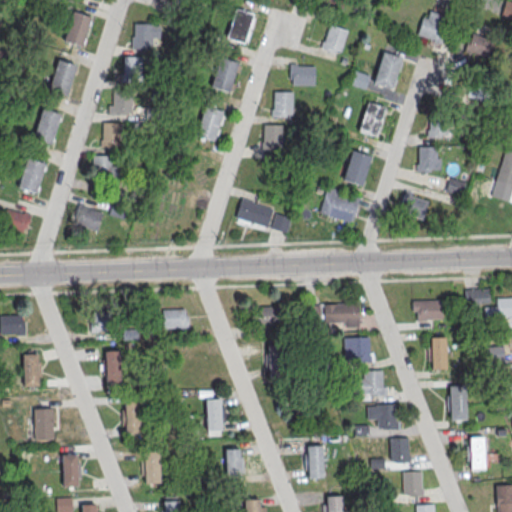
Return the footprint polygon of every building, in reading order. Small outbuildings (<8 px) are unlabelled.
[(233,7),(253,13),(243,43),(223,37),(233,7)] [(417,35),(439,42),(447,16),(425,9),(417,35)] [(71,10),(91,16),(81,46),(62,40),(71,10)] [(161,23),(131,23),(131,47),(161,47),(161,23)] [(320,49),(339,55),(347,29),(328,23),(320,49)] [(489,59),(496,41),(470,30),(463,48),(489,59)] [(382,51),(401,57),(392,87),(372,81),(382,51)] [(142,55),(123,55),(123,80),(142,80),(142,55)] [(218,56),(238,62),(229,92),(209,86),(218,56)] [(56,58),(75,65),(66,95),(46,88),(56,58)] [(288,84),(314,84),(314,64),(288,64),(288,84)] [(292,116),(292,91),(271,91),(271,116),(292,116)] [(131,113),(131,93),(108,93),(108,113),(131,113)] [(366,100),(385,107),(376,137),(356,130),(366,100)] [(203,105),(222,111),(213,141),(193,135),(203,105)] [(427,136),(446,136),(446,106),(427,106),(427,136)] [(40,107),(59,113),(50,143),(30,137),(40,107)] [(101,147),(118,147),(118,122),(101,122),(101,147)] [(262,149),(281,149),(281,124),(262,124),(262,149)] [(432,145),(416,145),(416,169),(432,169),(432,145)] [(511,150),(504,148),(496,178),(511,182),(511,150)] [(350,149),(370,155),(360,185),(341,179),(350,149)] [(111,154),(92,154),(92,174),(111,174),(111,154)] [(26,156),(45,163),(36,193),(16,186),(26,156)] [(460,196),(465,182),(449,176),(444,191),(460,196)] [(352,221),(358,195),(326,187),(319,213),(352,221)] [(422,219),(428,200),(407,194),(401,212),(422,219)] [(234,218),(266,229),(273,208),(241,197),(234,218)] [(3,222),(27,229),(31,215),(7,207),(3,222)] [(81,225),(96,230),(101,212),(86,208),(81,225)] [(270,227),(286,232),(291,217),(275,212),(270,227)] [(489,306),(489,288),(464,288),(464,306),(489,306)] [(511,296),(496,296),(496,307),(485,307),(485,316),(511,316),(511,296)] [(443,299),(411,299),(411,319),(443,319),(443,299)] [(321,302),(320,326),(358,327),(358,303),(321,302)] [(257,324),(277,324),(277,305),(257,305),(257,324)] [(161,328),(187,328),(187,308),(161,308),(161,328)] [(90,333),(108,329),(104,312),(86,316),(90,333)] [(0,332),(24,333),(24,314),(0,314),(0,332)] [(427,360),(444,360),(444,335),(427,335),(427,360)] [(371,336),(343,336),(343,362),(371,362),(371,336)] [(266,345),(266,376),(281,376),(281,345),(266,345)] [(185,380),(205,380),(205,348),(185,348),(185,380)] [(101,350),(101,381),(120,381),(120,350),(101,350)] [(21,386),(40,386),(40,353),(21,353),(21,386)] [(384,398),(384,369),(358,369),(358,398),(384,398)] [(465,419),(465,391),(449,391),(449,419),(465,419)] [(223,435),(223,397),(205,397),(205,435),(223,435)] [(138,400),(123,400),(123,433),(139,432),(138,400)] [(366,404),(366,418),(375,418),(375,427),(397,427),(397,404),(366,404)] [(32,439),(52,439),(52,408),(32,408),(32,439)] [(408,462),(408,436),(388,437),(388,462),(408,462)] [(466,436),(466,468),(483,468),(483,436),(466,436)] [(322,478),(322,445),(305,445),(305,478),(322,478)] [(223,448),(223,478),(242,478),(242,448),(223,448)] [(159,450),(141,451),(142,483),(159,482),(159,450)] [(79,486),(79,453),(61,453),(61,486),(79,486)] [(421,470),(402,470),(402,495),(421,495),(421,470)] [(511,511),(511,483),(495,483),(494,511),(511,511)] [(321,511),(341,511),(342,495),(321,495),(321,511)] [(71,498),(55,498),(55,511),(71,511),(71,498)] [(243,511),(264,511),(265,498),(243,498),(243,511)] [(177,511),(178,500),(162,500),(162,511),(177,511)]
